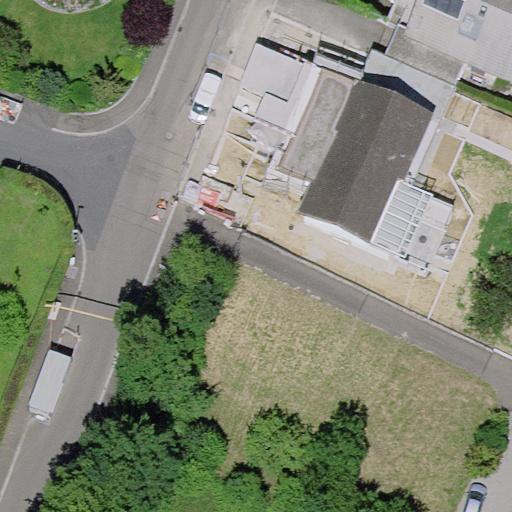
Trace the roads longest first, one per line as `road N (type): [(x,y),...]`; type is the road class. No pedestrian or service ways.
road 1 (residential): [(24,511),(149,180)]
road 2 (residential): [(149,180),(218,0)]
road 3 (residential): [(0,125),(149,180)]
